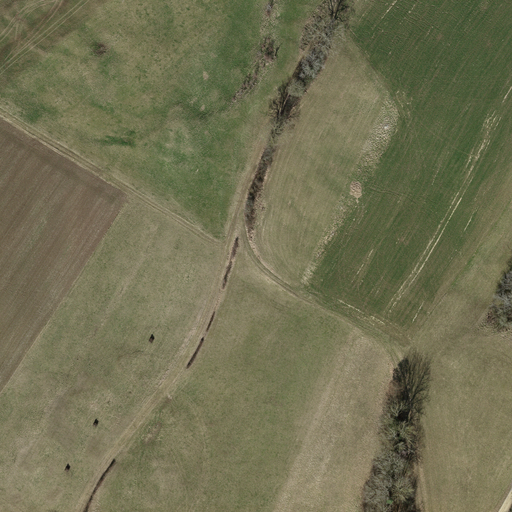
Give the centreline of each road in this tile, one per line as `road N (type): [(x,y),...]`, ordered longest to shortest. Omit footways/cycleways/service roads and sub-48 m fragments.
road 1 (track): [(79,511),(204,324),(286,93),(342,0)]
road 2 (track): [(0,108),(228,250)]
